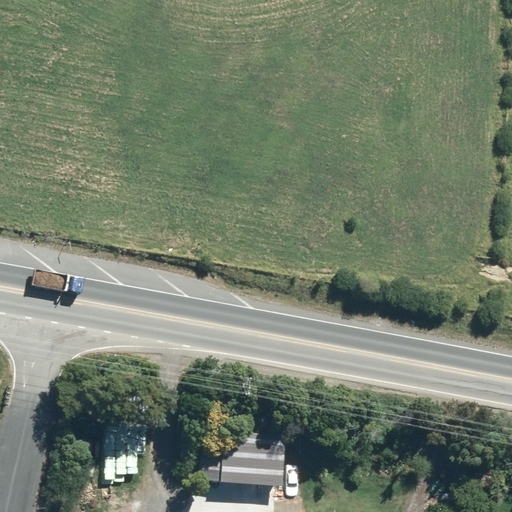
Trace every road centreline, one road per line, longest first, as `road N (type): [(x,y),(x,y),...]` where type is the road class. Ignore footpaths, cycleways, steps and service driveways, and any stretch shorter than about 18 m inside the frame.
road 1 (secondary): [(52,297),(511,382)]
road 2 (residential): [(4,511),(52,297)]
